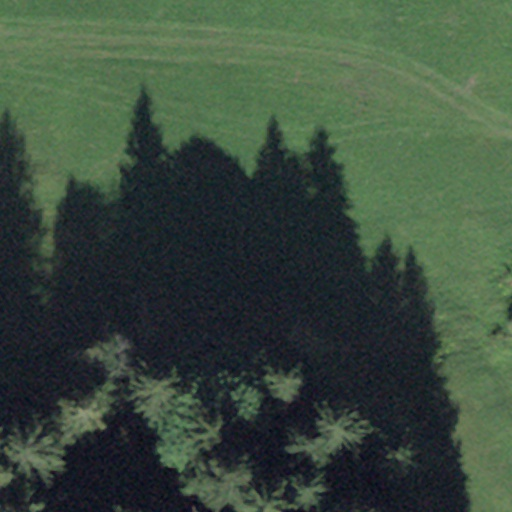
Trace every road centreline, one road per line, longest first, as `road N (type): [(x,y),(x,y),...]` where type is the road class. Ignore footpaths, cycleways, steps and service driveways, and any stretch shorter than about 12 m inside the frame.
road 1 (track): [(0,52),(199,66),(427,114)]
road 2 (track): [(281,0),(299,31),(427,114),(511,137)]
